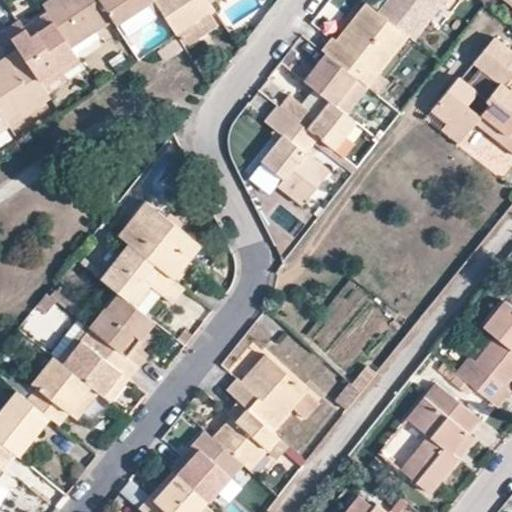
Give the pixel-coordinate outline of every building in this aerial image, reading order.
[(49,17),(69,46),(111,19),(98,0),(47,0),(41,4),(45,11),(46,11),(49,16),(49,17)] [(98,0),(111,19),(114,24),(117,22),(133,11),(149,0),(98,0)] [(152,0),(176,35),(213,9),(206,0),(152,0)] [(391,0),(381,15),(410,38),(416,43),(449,0),(458,0),(462,2),(464,0),(391,0)] [(324,52),(352,74),(370,88),(381,74),(410,38),(381,15),(365,2),(335,39),(330,36),(320,49),(324,52)] [(45,11),(23,25),(27,31),(49,17),(49,16),(46,11),(45,11)] [(141,23),(133,11),(117,22),(114,24),(123,36),(140,24),(141,23)] [(42,87),(60,76),(56,69),(75,55),(69,46),(49,17),(27,31),(23,25),(19,20),(3,29),(17,50),(42,87)] [(463,132),(464,133),(476,119),(511,148),(511,87),(506,83),(511,74),(511,50),(493,35),(474,60),(483,68),(471,82),(460,72),(431,107),(432,107),(463,132)] [(159,50),(165,59),(180,49),(174,39),(159,50)] [(46,93),(42,87),(17,50),(5,57),(9,63),(0,68),(0,114),(6,123),(47,95),(46,94),(46,93)] [(330,102),(352,74),(324,52),(302,80),(322,96),(330,102)] [(5,57),(0,60),(0,68),(9,63),(5,57)] [(391,82),(381,74),(370,88),(379,95),(380,96),(391,82)] [(64,81),(60,76),(42,87),(46,93),(63,81),(64,81)] [(330,102),(322,96),(311,111),(289,95),(280,108),(316,136),(333,149),(355,121),(330,102)] [(262,163),(282,179),(307,199),(328,172),(304,152),(316,136),(280,108),(278,107),(265,123),(282,136),(261,162),(262,163)] [(449,153),(464,133),(463,132),(432,107),(431,107),(415,125),(416,126),(448,153),(449,153)] [(278,185),(282,179),(262,163),(261,162),(257,170),(277,186),(278,185)] [(116,235),(127,244),(171,278),(198,245),(143,200),(116,235)] [(121,295),(127,300),(143,279),(155,290),(170,301),(182,287),(171,278),(127,244),(99,278),(115,290),(121,295)] [(140,310),(155,290),(143,279),(127,300),(140,310)] [(115,290),(101,306),(102,307),(107,312),(121,295),(115,290)] [(35,305),(44,312),(54,299),(45,292),(35,305)] [(102,307),(101,306),(86,325),(88,326),(136,364),(146,353),(140,349),(135,344),(153,320),(140,310),(127,300),(121,295),(107,312),(102,307)] [(511,307),(504,301),(483,326),(495,337),(475,363),(469,358),(456,374),(497,407),(509,390),(503,385),(511,374),(511,307)] [(135,344),(140,349),(158,325),(153,320),(135,344)] [(136,364),(88,326),(61,363),(101,394),(120,370),(127,376),(136,364)] [(253,344),(230,371),(234,375),(258,348),(253,344)] [(308,392),(258,348),(234,375),(230,371),(224,366),(212,380),(227,393),(273,433),(308,392)] [(26,399),(52,419),(63,428),(73,415),(80,407),(86,412),(101,394),(61,363),(51,355),(29,382),(35,387),(26,399)] [(359,393),(374,374),(366,367),(350,385),(359,393)] [(126,377),(127,376),(120,370),(101,394),(108,400),(126,377)] [(450,452),(466,432),(478,417),(435,382),(407,419),(427,436),(400,471),(427,493),(456,458),(450,452)] [(344,410),(359,393),(350,385),(335,403),(344,410)] [(22,459),(52,419),(26,399),(15,390),(0,408),(0,441),(12,451),(22,459)] [(320,402),(308,392),(290,414),(301,424),(320,402)] [(246,471),(277,436),(273,433),(227,393),(196,428),(203,434),(239,465),(246,471)] [(80,420),(86,412),(80,407),(73,415),(80,420)] [(472,438),(466,432),(450,452),(456,458),(472,438)] [(239,465),(203,434),(170,472),(174,476),(203,502),(205,503),(239,465)] [(0,466),(12,451),(0,441),(0,466)] [(170,472),(154,490),(159,494),(174,476),(170,472)] [(159,494),(154,490),(136,511),(137,511),(194,511),(203,502),(174,476),(159,494)] [(385,511),(375,503),(371,507),(357,496),(343,511),(385,511)]
